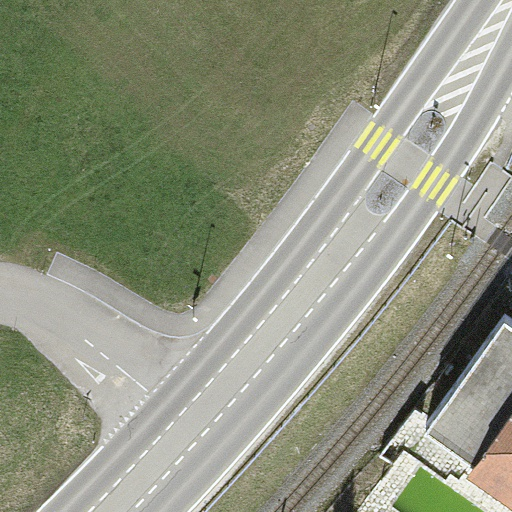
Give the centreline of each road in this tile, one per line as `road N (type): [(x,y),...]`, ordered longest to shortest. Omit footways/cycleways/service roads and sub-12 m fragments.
road 1 (primary): [(487,0),(261,293),(63,511)]
road 2 (primary): [(156,511),(384,250),(461,141),(511,29)]
